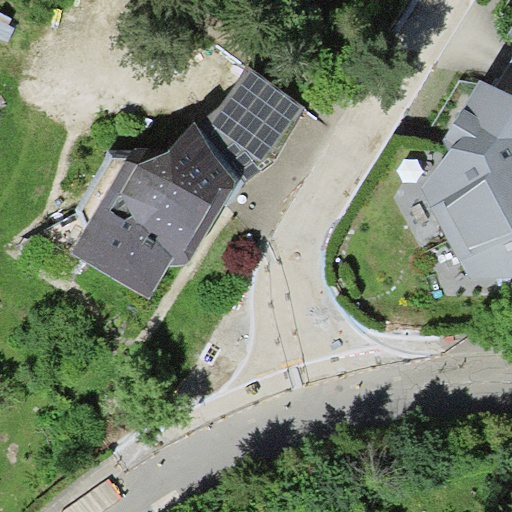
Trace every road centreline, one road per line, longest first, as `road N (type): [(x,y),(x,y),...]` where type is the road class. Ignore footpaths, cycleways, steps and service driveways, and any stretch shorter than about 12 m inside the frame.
road 1 (residential): [(414,0),(258,288),(250,366),(277,430)]
road 2 (residential): [(277,430),(370,401),(511,387)]
road 3 (residential): [(112,511),(277,430)]
